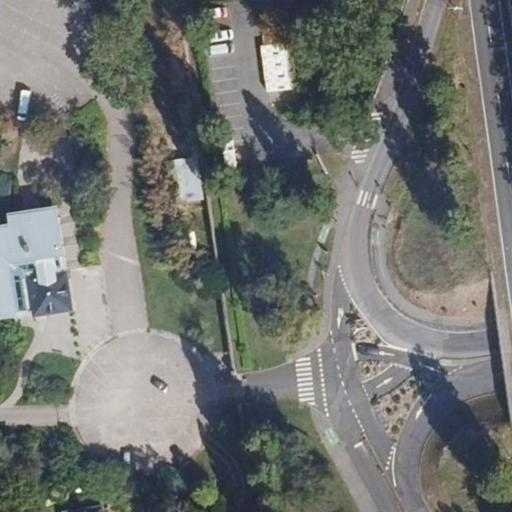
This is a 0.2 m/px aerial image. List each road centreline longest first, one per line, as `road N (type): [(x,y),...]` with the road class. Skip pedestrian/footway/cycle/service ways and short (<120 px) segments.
road 1 (primary): [(435,0),(348,272)]
road 2 (primary): [(477,0),(511,230)]
road 3 (primary): [(348,272),(336,354),(351,400),(403,476)]
